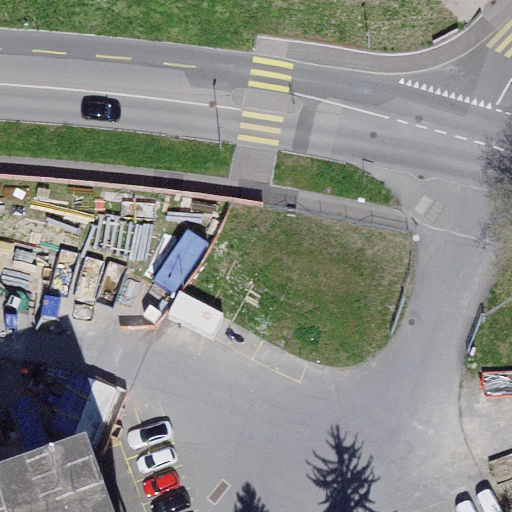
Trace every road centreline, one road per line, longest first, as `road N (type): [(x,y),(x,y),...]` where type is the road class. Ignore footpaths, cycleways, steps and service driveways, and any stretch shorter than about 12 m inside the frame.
road 1 (tertiary): [(0,74),(264,100),(483,148)]
road 2 (unknown): [(0,330),(183,396),(303,450),(384,465),(319,511)]
